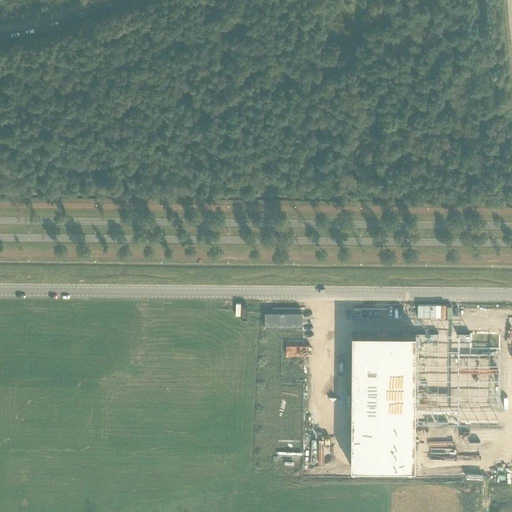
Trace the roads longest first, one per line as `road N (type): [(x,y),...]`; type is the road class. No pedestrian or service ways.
road 1 (secondary): [(0,237),(511,245)]
road 2 (secondary): [(511,228),(0,222)]
road 3 (residential): [(511,297),(0,292)]
